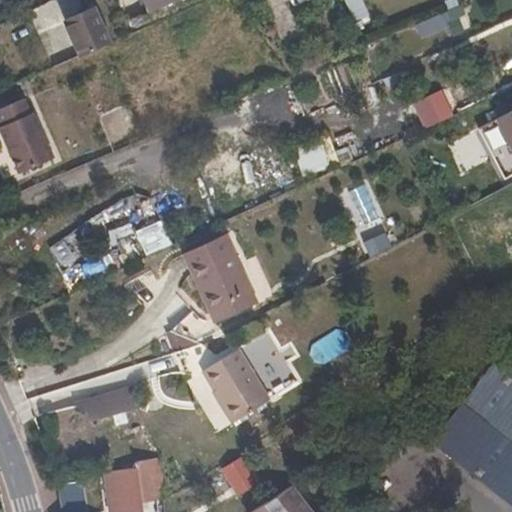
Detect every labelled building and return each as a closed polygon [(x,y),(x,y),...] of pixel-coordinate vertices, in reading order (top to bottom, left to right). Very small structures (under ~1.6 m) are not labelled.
[(139,0),(145,14),(183,0),(139,0)] [(369,16),(362,0),(344,0),(354,22),(369,16)] [(460,5),(446,11),(452,21),(465,15),(460,5)] [(93,7),(62,21),(79,56),(109,41),(93,7)] [(511,73),(510,70),(500,75),(507,89),(511,87),(511,73)] [(443,91),(414,104),(426,129),(454,116),(443,91)] [(19,99),(0,107),(0,139),(15,176),(49,161),(30,113),(26,115),(19,99)] [(511,109),(495,119),(511,153),(511,109)] [(296,177),(325,171),(319,140),(290,146),(296,177)] [(233,189),(242,212),(262,204),(253,181),(233,189)] [(109,213),(44,249),(62,280),(157,228),(143,202),(113,219),(109,213)] [(384,233),(363,242),(370,259),(392,250),(384,233)] [(257,302),(226,234),(182,254),(213,322),(257,302)] [(161,336),(178,354),(206,329),(189,311),(161,336)] [(270,399),(238,348),(201,371),(212,391),(210,392),(230,424),(270,399)] [(511,470),(511,355),(493,361),(430,440),(490,487),(511,470)] [(128,387),(74,402),(81,425),(134,409),(128,387)] [(101,473),(106,511),(144,511),(143,498),(163,495),(161,457),(134,462),(135,467),(101,473)] [(240,483),(255,475),(243,457),(222,469),(229,482),(237,478),(240,483)] [(511,470),(490,487),(511,504),(511,470)] [(59,511),(84,511),(78,472),(55,476),(59,511)] [(240,483),(244,489),(259,480),(255,475),(240,483)] [(310,511),(290,485),(249,511),(310,511)]
